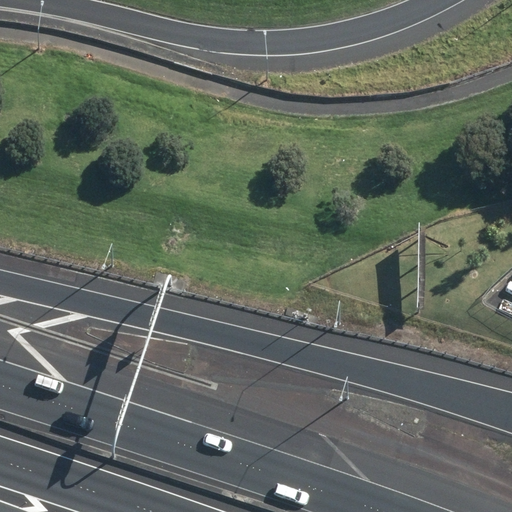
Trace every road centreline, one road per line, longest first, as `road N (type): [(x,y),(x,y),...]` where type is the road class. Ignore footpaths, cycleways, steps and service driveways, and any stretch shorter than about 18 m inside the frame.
road 1 (motorway): [(0,282),(511,409)]
road 2 (motorway): [(441,0),(371,28),(309,42),(252,43),(27,0)]
road 3 (motorway): [(0,382),(381,511)]
road 4 (motorway): [(154,511),(0,460)]
